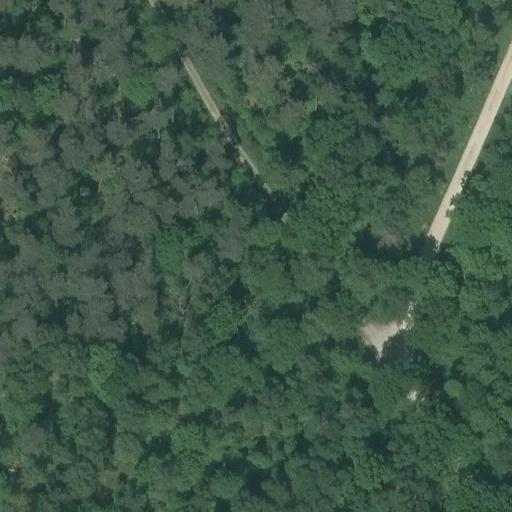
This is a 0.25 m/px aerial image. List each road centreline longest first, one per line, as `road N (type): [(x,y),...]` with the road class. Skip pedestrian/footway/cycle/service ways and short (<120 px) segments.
road 1 (track): [(152,0),(231,138),(351,284),(379,352)]
road 2 (track): [(379,352),(511,46)]
road 3 (track): [(490,511),(379,352)]
